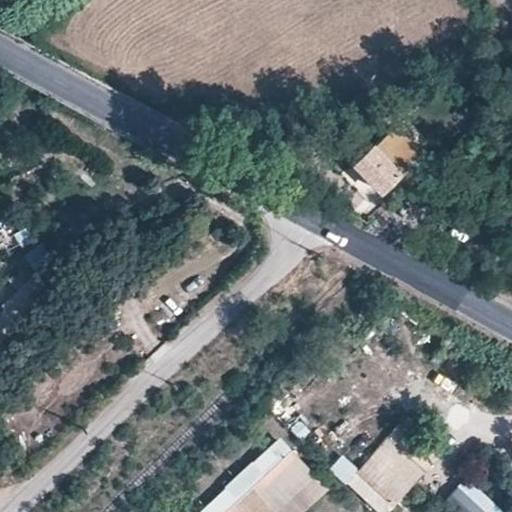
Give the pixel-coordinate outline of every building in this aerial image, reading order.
[(386,111),(342,154),(375,188),(419,146),(386,111)] [(0,215),(0,253),(18,244),(2,215),(0,215)] [(336,369),(303,400),(326,424),(359,393),(336,369)] [(356,465),(353,469),(382,494),(412,460),(383,434),(356,465)] [(200,509),(202,511),(225,511),(294,449),(281,435),(200,509)] [(294,449),(225,511),(295,511),(326,484),(294,449)] [(353,469),(356,465),(339,450),(326,466),(378,511),(384,511),(423,469),(412,460),(382,494),(353,469)] [(456,511),(494,511),(500,506),(462,471),(439,496),(456,511)]
